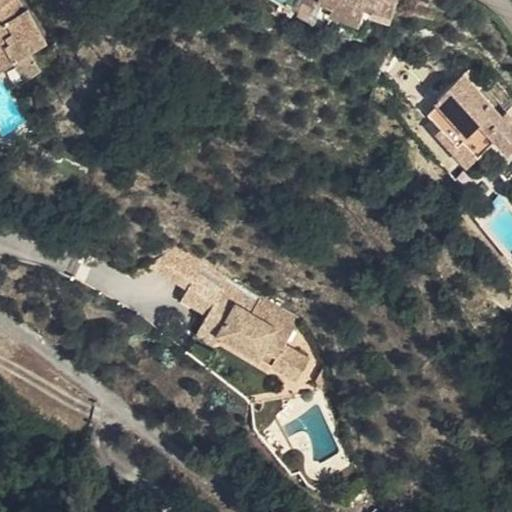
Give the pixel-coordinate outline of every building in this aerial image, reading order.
[(25,0),(0,0),(0,49),(8,45),(40,29),(25,0)] [(374,0),(392,5),(393,0),(333,0),(334,1),(362,10),(365,0),(374,0)] [(0,71),(17,63),(8,45),(0,49),(0,71)] [(490,157),(511,136),(511,96),(485,65),(459,89),(461,92),(451,102),(464,117),(459,122),(490,157)] [(229,284),(182,252),(170,258),(171,260),(162,273),(190,292),(199,277),(223,292),(229,284)] [(162,273),(171,260),(170,258),(153,267),(162,273)] [(229,284),(223,292),(199,277),(190,292),(184,301),(208,317),(197,335),(214,346),(220,338),(247,355),(252,348),(277,363),(283,353),(298,329),(229,284)] [(277,363),(252,348),(247,355),(295,387),(307,367),(283,353),(277,363)] [(337,364),(341,372),(350,359),(346,350),(337,364)]
